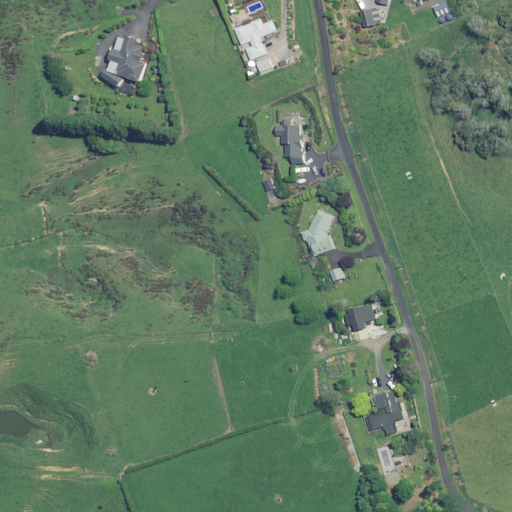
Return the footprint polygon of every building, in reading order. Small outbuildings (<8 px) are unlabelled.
[(457,18),(451,2),(435,8),(441,24),(457,18)] [(378,8),(360,12),(364,27),(381,24),(378,8)] [(269,41),(267,36),(280,31),(276,21),(266,24),(264,19),(255,23),(239,29),(245,46),(254,42),(256,46),(249,49),(254,61),(259,60),(264,72),(275,68),(266,42),(269,41)] [(114,62),(111,70),(109,69),(103,76),(118,87),(126,77),(140,82),(147,63),(141,61),(144,53),(142,53),(144,47),(137,45),(138,41),(122,35),(117,50),(114,49),(111,61),(114,62)] [(301,136),(300,126),(292,126),(292,121),(283,121),(283,126),(278,126),(279,136),(283,136),(284,144),(287,144),(287,157),(294,157),(294,164),(305,163),(305,152),(302,152),(302,148),(305,148),(304,136),(301,136)] [(334,217),(319,211),(310,231),(308,231),(303,233),(306,241),(309,240),(314,254),(315,253),(316,257),(336,250),(331,236),(328,237),(327,234),(334,217)] [(344,279),(340,269),(331,272),(335,282),(344,279)] [(372,304),(350,310),(356,331),(366,328),(365,322),(376,319),(372,304)] [(354,360),(352,354),(345,357),(347,363),(354,360)] [(407,378),(402,363),(397,365),(398,369),(394,371),(398,381),(407,378)] [(397,403),(394,392),(376,397),(381,413),(368,417),(372,430),(384,427),(385,430),(387,430),(389,435),(398,432),(395,421),(405,418),(400,402),(397,403)]
